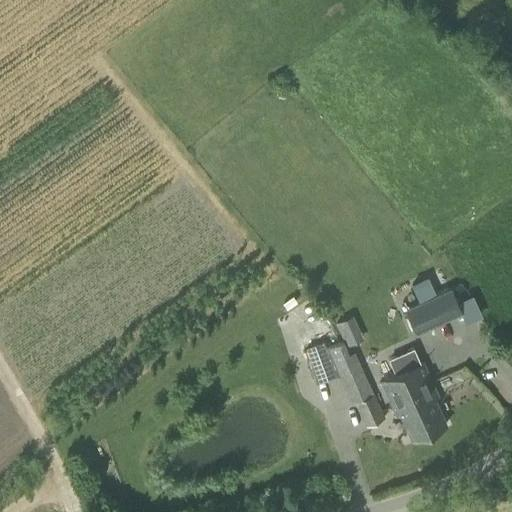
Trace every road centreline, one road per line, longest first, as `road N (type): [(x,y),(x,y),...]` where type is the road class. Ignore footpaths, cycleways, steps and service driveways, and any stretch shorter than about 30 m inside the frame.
road 1 (unclassified): [(368,511),(472,474),(511,450)]
road 2 (track): [(0,385),(70,511)]
